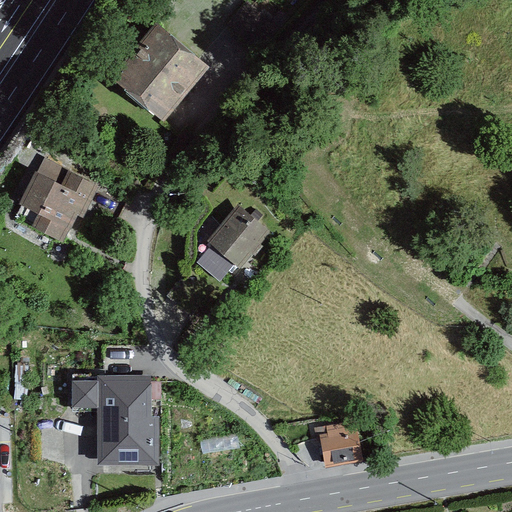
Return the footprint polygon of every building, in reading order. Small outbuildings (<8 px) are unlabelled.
[(206,72),(157,29),(117,76),(165,119),(206,72)] [(95,192),(49,165),(26,203),(44,215),(38,224),(66,241),(95,192)] [(267,235),(243,211),(211,243),(217,249),(202,264),(221,283),(267,235)] [(105,373),(74,372),(73,413),(100,414),(98,462),(157,464),(159,421),(149,420),(150,385),(104,383),(105,373)] [(358,427),(323,430),(327,468),(361,464),(358,427)]
